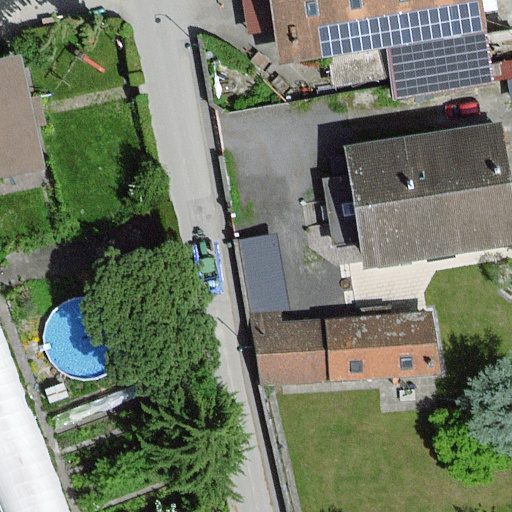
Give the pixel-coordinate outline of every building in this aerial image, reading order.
[(393,91),(493,76),(481,0),(274,0),(284,59),(386,43),(393,91)] [(19,59),(0,62),(0,171),(40,163),(19,59)] [(494,126),(351,149),(368,258),(511,236),(494,126)] [(79,511),(6,285),(0,287),(0,460),(16,511),(79,511)] [(434,323),(260,331),(261,392),(448,388),(434,323)]
